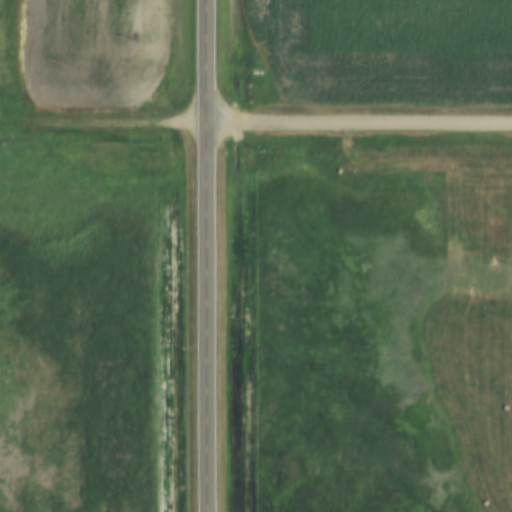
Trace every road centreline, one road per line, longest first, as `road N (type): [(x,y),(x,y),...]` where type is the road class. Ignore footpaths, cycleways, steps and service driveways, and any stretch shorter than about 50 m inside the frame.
road 1 (tertiary): [(213,511),(213,0)]
road 2 (track): [(213,122),(0,121)]
